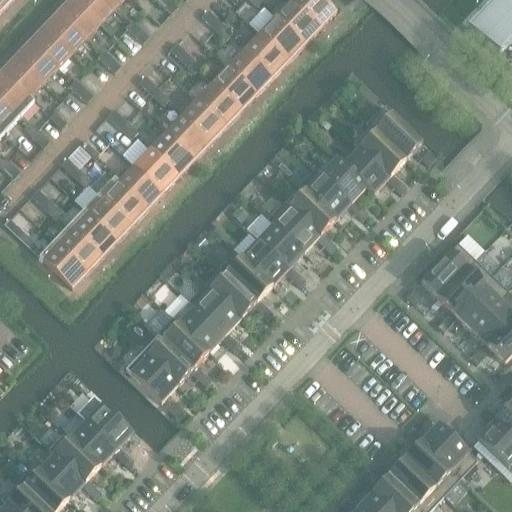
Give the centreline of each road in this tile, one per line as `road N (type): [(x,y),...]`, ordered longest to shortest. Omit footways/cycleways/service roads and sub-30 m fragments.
road 1 (residential): [(160,511),(511,142)]
road 2 (residential): [(0,216),(203,0)]
road 3 (residential): [(511,129),(377,0)]
